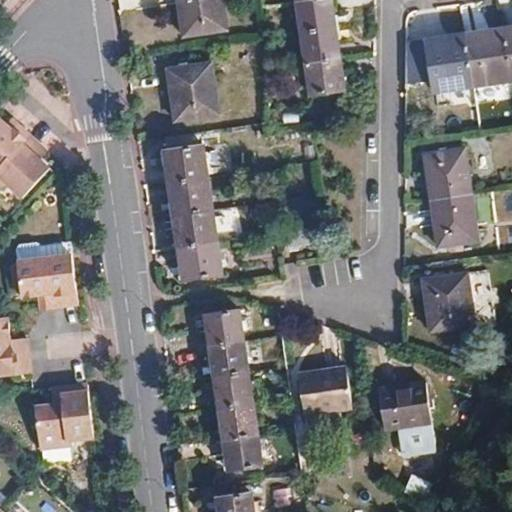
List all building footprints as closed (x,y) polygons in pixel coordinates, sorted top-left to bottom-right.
[(222,0),(179,0),(184,38),(227,32),(222,0)] [(319,0),(299,3),(303,34),(337,29),(333,0),(319,0)] [(511,81),(511,73),(506,34),(506,28),(490,31),(491,36),(467,39),(474,87),(511,81)] [(337,29),(303,34),(307,65),(342,60),(337,29)] [(490,31),(466,34),(467,39),(491,36),(490,31)] [(451,42),(427,45),(426,39),(408,42),(407,87),(432,83),(434,93),(474,87),(467,39),(466,34),(450,36),(451,42)] [(451,42),(450,36),(426,39),(427,45),(451,42)] [(347,91),(342,60),(307,65),(312,96),(347,91)] [(212,65),(170,71),(177,121),(219,115),(212,65)] [(0,123),(0,171),(28,141),(16,130),(10,138),(5,134),(5,128),(0,123)] [(16,130),(9,124),(5,128),(5,134),(10,138),(16,130)] [(28,141),(0,171),(0,192),(1,194),(7,187),(22,201),(49,172),(39,163),(34,164),(29,160),(38,151),(28,141)] [(171,186),(210,180),(205,147),(166,153),(171,186)] [(432,199),(472,194),(466,150),(426,156),(432,199)] [(34,164),(39,163),(45,156),(38,151),(29,160),(34,164)] [(171,186),(176,217),(215,211),(210,180),(171,186)] [(472,194),(432,199),(439,247),(480,242),(472,194)] [(176,217),(180,250),(219,244),(215,211),(176,217)] [(219,244),(180,250),(185,281),(224,276),(219,244)] [(36,297),(37,303),(48,302),(49,315),(77,311),(70,257),(16,264),(20,298),(36,297)] [(468,276),(425,281),(432,331),(475,325),(468,276)] [(38,315),(39,316),(49,315),(48,302),(37,303),(38,315)] [(209,315),(214,347),(247,342),(242,311),(209,315)] [(12,355),(11,344),(5,344),(2,322),(0,321),(0,386),(30,383),(26,353),(12,355)] [(214,347),(218,377),(251,372),(247,342),(214,347)] [(25,343),(11,344),(12,355),(26,353),(25,343)] [(348,369),(303,375),(309,415),(353,408),(348,369)] [(218,377),(223,409),(256,404),(251,372),(218,377)] [(427,385),(383,391),(389,431),(433,424),(427,385)] [(86,393),(57,395),(58,406),(47,407),(33,409),(37,453),(68,449),(68,441),(92,439),(86,393)] [(46,395),(47,407),(58,406),(57,395),(46,395)] [(223,409),(227,439),(261,434),(256,404),(223,409)] [(265,466),(261,434),(227,439),(231,471),(265,466)] [(68,441),(68,449),(93,446),(92,439),(68,441)] [(428,498),(433,483),(414,476),(409,491),(428,498)] [(0,511),(4,511),(13,503),(0,491),(0,511)] [(223,511),(257,511),(255,493),(221,498),(223,511)] [(334,501),(330,511),(350,511),(352,505),(334,501)] [(22,511),(13,503),(4,511),(22,511)]
